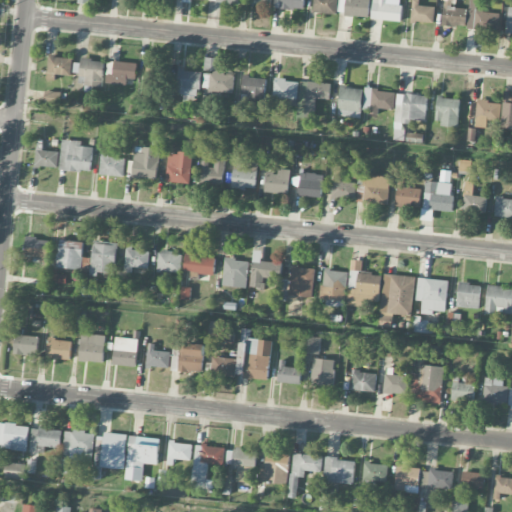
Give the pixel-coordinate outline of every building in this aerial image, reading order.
[(281,0),(282,9),(304,10),(304,0),(281,0)] [(313,0),(313,13),(337,14),(337,0),(313,0)] [(339,0),(339,9),(344,9),(344,16),(369,18),(370,0),(339,0)] [(401,21),(401,0),(372,0),(372,20),(401,21)] [(436,7),(419,5),(419,0),(413,0),(411,21),(434,24),(436,7)] [(469,0),(468,30),(499,31),(500,13),(476,11),(477,0),(469,0)] [(465,7),(444,6),(443,26),(465,27),(465,7)] [(71,76),(72,57),(49,56),(48,80),(56,80),(56,75),(71,76)] [(234,74),(219,73),(219,58),(205,57),(205,72),(203,72),(203,86),(210,87),(210,92),(233,93),(234,74)] [(104,60),(80,59),(80,83),(104,84),(104,60)] [(126,85),(127,79),(136,79),(137,63),(108,61),(107,83),(126,85)] [(147,64),(144,85),(155,87),(159,65),(147,64)] [(177,95),(200,95),(200,71),(178,70),(177,95)] [(241,104),(263,107),(266,78),(244,76),(241,104)] [(299,82),(275,79),(272,104),(296,106),(299,82)] [(332,84),(301,81),(297,117),(313,119),(316,99),(330,100),(332,84)] [(362,88),(340,87),(339,117),(362,117),(362,88)] [(395,109),(395,91),(364,90),(363,110),(375,110),(375,109),(395,109)] [(44,104),(59,105),(60,92),(45,91),(44,104)] [(395,131),(400,131),(400,124),(409,124),(409,120),(426,121),(428,95),(396,94),(395,131)] [(460,98),(437,97),(436,125),(459,126),(460,98)] [(476,127),(487,128),(487,120),(499,121),(500,102),(477,101),(476,127)] [(503,129),(511,129),(511,103),(504,103),(503,129)] [(476,129),(468,128),(467,141),(475,141),(476,129)] [(213,133),(198,132),(198,147),(212,147),(213,133)] [(424,134),(408,133),(407,141),(423,143),(424,134)] [(91,172),(94,147),(82,146),(82,141),(63,139),(59,169),(91,172)] [(159,148),(134,147),(133,178),(158,179),(159,148)] [(37,167),(59,168),(59,151),(37,150),(37,167)] [(168,152),(167,183),(190,184),(191,153),(168,152)] [(125,157),(101,156),(100,175),(124,176),(125,157)] [(201,160),(200,183),(223,185),(225,159),(212,158),(212,161),(201,160)] [(256,189),(257,161),(233,160),(232,188),(256,189)] [(470,171),(471,161),(460,160),(459,170),(470,171)] [(289,193),(289,170),(277,170),(277,172),(265,172),(265,193),(289,193)] [(321,197),(323,174),(300,173),(299,196),(321,197)] [(341,182),(341,175),(333,174),(332,198),(354,199),(355,183),(341,182)] [(354,201),(386,205),(390,178),(358,174),(354,201)] [(405,188),(406,181),(397,180),(395,206),(420,207),(421,189),(405,188)] [(452,183),(425,182),(423,209),(451,211),(452,183)] [(486,213),(487,197),(473,196),(474,182),(465,182),(463,212),(486,213)] [(495,217),(511,217),(511,198),(495,198),(495,217)] [(82,270),(83,241),(59,240),(57,268),(82,270)] [(91,273),(115,274),(117,243),(93,242),(91,273)] [(149,268),(149,250),(125,249),(124,273),(132,273),(133,268),(149,268)] [(250,287),(264,289),(265,279),(279,281),(277,299),(287,300),(289,280),(280,279),(281,263),(261,261),(262,251),(254,250),(250,287)] [(182,253),(158,252),(157,271),(181,272),(182,253)] [(214,276),(215,256),(185,255),(184,271),(191,271),(190,275),(214,276)] [(248,260),(224,259),(223,286),(247,287),(248,260)] [(313,297),(315,268),(292,267),(291,296),(313,297)] [(66,275),(57,275),(58,269),(50,269),(49,283),(66,283),(66,275)] [(322,300),(347,301),(348,271),(324,270),(322,300)] [(412,316),(414,276),(383,274),(381,325),(392,325),(393,315),(412,316)] [(446,312),(447,280),(417,279),(417,300),(422,301),(421,312),(446,312)] [(481,284),(458,283),(457,308),(480,309),(481,284)] [(511,287),(487,286),(486,313),(511,314),(511,287)] [(191,288),(182,287),(180,299),(190,300),(191,288)] [(29,316),(30,305),(21,304),(20,315),(29,316)] [(413,332),(433,333),(433,323),(421,322),(421,316),(414,316),(413,332)] [(175,336),(187,337),(188,320),(176,319),(175,336)] [(228,322),(209,321),(208,340),(227,341),(228,322)] [(24,329),(16,328),(14,353),(38,355),(39,337),(23,336),(24,329)] [(238,377),(269,379),(271,340),(250,339),(251,329),(240,328),(238,377)] [(81,335),(80,362),(104,362),(105,335),(81,335)] [(137,366),(138,339),(115,337),(114,365),(137,366)] [(48,358),(71,359),(72,340),(49,339),(48,358)] [(321,341),(307,340),(307,353),(320,354),(321,341)] [(395,341),(383,340),(382,357),(394,357),(395,341)] [(170,367),(171,352),(155,351),(155,343),(148,343),(147,367),(170,367)] [(204,345),(180,344),(179,371),(203,372),(204,345)] [(235,377),(236,358),(215,357),(214,376),(235,377)] [(335,360),(313,358),(311,384),(334,385),(335,360)] [(488,374),(499,374),(500,363),(489,362),(488,374)] [(411,401),(442,402),(443,367),(421,365),(420,374),(412,374),(411,401)] [(302,383),(302,368),(281,367),(280,383),(302,383)] [(394,368),(385,368),(385,394),(409,394),(409,376),(394,376),(394,368)] [(376,373),(352,372),(352,391),(376,392),(376,373)] [(459,383),(460,376),(453,376),(452,403),(474,404),(475,384),(459,383)] [(503,386),(504,378),(485,377),(483,403),(507,405),(509,386),(503,386)] [(0,447),(27,451),(30,426),(0,422),(0,447)] [(45,453),(45,447),(61,447),(61,429),(32,428),(30,452),(45,453)] [(91,463),(95,434),(66,430),(62,459),(91,463)] [(125,469),(127,435),(98,434),(96,468),(125,469)] [(159,438),(129,437),(126,480),(143,481),(144,464),(158,465),(159,438)] [(168,465),(175,465),(175,459),(192,460),(192,443),(169,442),(168,465)] [(192,490),(215,492),(216,480),(207,479),(208,464),(224,465),(225,447),(195,445),(192,490)] [(287,484),(290,454),(267,452),(266,469),(256,468),(257,450),(228,448),(226,466),(238,467),(237,481),(255,483),(255,481),(287,484)] [(323,456),(293,453),(289,497),(298,498),(301,470),(322,472),(323,456)] [(323,481),(353,484),(356,461),(326,457),(323,481)] [(26,473),(35,474),(37,460),(28,459),(26,473)] [(26,464),(6,463),(6,478),(25,479),(26,464)] [(388,464),(364,463),(363,485),(376,486),(376,482),(387,482),(388,464)] [(419,492),(420,466),(396,466),(396,492),(419,492)] [(423,470),(422,488),(452,489),(453,471),(423,470)] [(486,474),(464,471),(461,487),(484,490),(486,474)] [(511,494),(511,477),(495,477),(495,494),(511,494)] [(335,510),(334,489),(320,489),(320,510),(335,510)] [(362,495),(355,494),(354,505),(361,505),(362,495)] [(451,511),(467,511),(468,503),(452,502),(451,511)]
